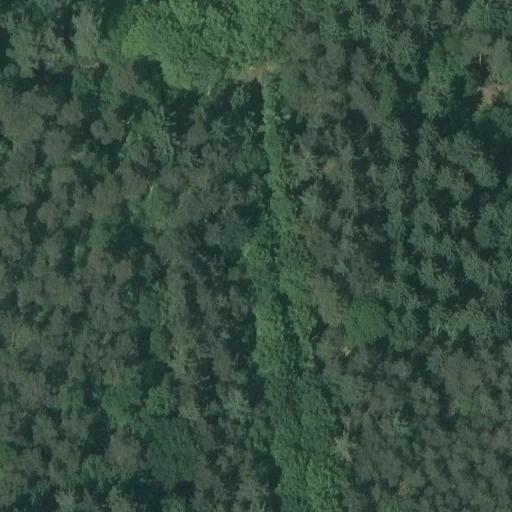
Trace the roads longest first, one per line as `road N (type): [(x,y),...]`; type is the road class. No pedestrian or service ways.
road 1 (track): [(234,26),(261,129),(309,511)]
road 2 (unclassified): [(0,104),(312,0)]
